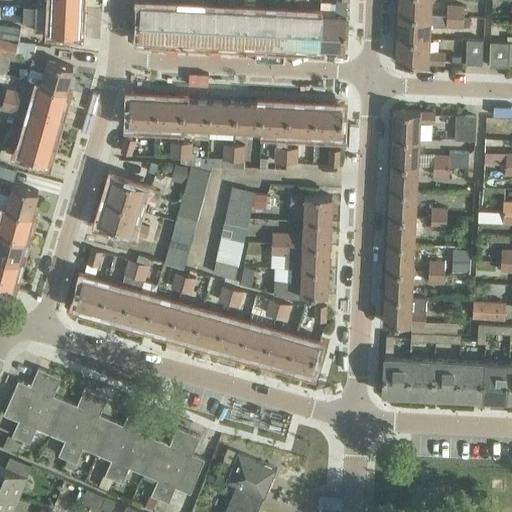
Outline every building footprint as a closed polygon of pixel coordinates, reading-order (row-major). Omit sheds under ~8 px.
[(165,38),(191,39),(193,0),(182,0),(183,6),(167,5),(165,38)] [(193,0),(191,39),(217,40),(219,7),(202,7),(202,0),(193,0)] [(243,42),(268,43),(270,10),(255,9),(255,0),(244,0),(244,9),(243,42)] [(399,0),(399,12),(432,14),(432,3),(432,0),(399,0)] [(165,38),(167,5),(141,3),(140,36),(165,38)] [(465,4),(447,3),(447,15),(464,15),(465,4)] [(80,7),(54,6),(36,5),(35,30),(79,32),(80,7)] [(243,42),(244,9),(219,7),(217,40),(243,42)] [(268,43),(294,44),(296,11),(270,10),(268,43)] [(294,44),(320,45),(322,13),(296,11),(294,44)] [(399,12),(397,36),(431,38),(432,14),(399,12)] [(347,14),(322,13),(320,45),(346,47),(347,14)] [(464,27),(464,26),(464,15),(447,15),(445,14),(445,26),(464,27)] [(473,16),(464,15),(464,26),(473,26),(473,16)] [(9,20),(8,24),(6,37),(30,41),(33,24),(9,20)] [(0,70),(6,73),(12,55),(14,56),(19,42),(0,36),(0,70)] [(431,38),(397,36),(396,61),(429,62),(445,62),(445,52),(437,52),(430,51),(431,38)] [(483,38),(468,38),(467,62),(482,62),(483,38)] [(510,41),(490,40),(489,65),(509,66),(510,41)] [(45,68),(41,82),(67,89),(73,65),(33,54),(30,64),(45,68)] [(60,113),(67,89),(41,82),(35,106),(60,113)] [(7,87),(4,97),(20,101),(22,91),(7,87)] [(129,122),(156,123),(157,96),(130,95),(129,122)] [(184,98),(157,96),(156,123),(182,124),(184,98)] [(17,112),(20,101),(4,97),(1,108),(17,112)] [(210,99),(184,98),(182,124),(209,126),(210,99)] [(237,100),(210,99),(209,126),(235,127),(237,100)] [(262,128),(263,102),(237,100),(235,127),(262,128)] [(263,102),(262,128),(276,129),(275,161),(287,161),(288,146),(289,130),(290,103),(263,102)] [(289,130),(315,131),(316,104),(290,103),(289,130)] [(343,106),(316,104),(315,131),(342,133),(343,106)] [(53,137),(60,113),(35,106),(28,129),(53,137)] [(394,109),(393,135),(420,137),(420,121),(435,122),(436,111),(421,110),(394,109)] [(476,115),(456,114),(455,139),(475,140),(476,115)] [(47,160),(53,137),(28,129),(24,143),(10,139),(7,149),(47,160)] [(391,162),(418,163),(419,150),(420,137),(393,135),(391,162)] [(136,139),(126,136),(121,150),(131,153),(136,139)] [(170,156),(181,156),(182,141),(171,140),(170,156)] [(193,141),(182,141),(181,156),(192,157),(192,163),(206,167),(207,152),(193,151),(193,141)] [(234,166),(235,143),(224,142),(223,166),(234,166)] [(245,144),(235,143),(234,166),(245,166),(245,164),(245,144)] [(299,147),(288,146),(287,161),(298,162),(299,147)] [(340,149),(330,148),(329,163),(340,164),(340,149)] [(449,165),(469,166),(470,151),(450,150),(450,154),(449,165)] [(511,151),(485,151),(484,161),(505,162),(511,162),(511,151)] [(435,153),(434,164),(449,165),(450,154),(435,153)] [(260,167),(269,167),(269,157),(261,156),(260,167)] [(186,177),(190,166),(177,162),(174,174),(186,177)] [(417,190),(418,174),(418,163),(391,162),(390,188),(417,190)] [(192,164),(188,176),(208,181),(211,169),(192,164)] [(449,165),(434,164),(434,176),(449,177),(449,165)] [(137,208),(153,213),(161,189),(114,175),(107,199),(137,208)] [(208,181),(188,176),(185,188),(205,194),(208,181)] [(6,206),(32,213),(39,190),(0,178),(0,189),(10,193),(6,206)] [(230,197),(253,202),(254,200),(255,191),(255,190),(233,185),(230,197)] [(201,206),(205,194),(185,188),(182,200),(201,206)] [(417,190),(390,188),(389,215),(416,216),(417,190)] [(304,218),(331,219),(332,195),(306,193),(306,194),(291,193),(290,204),(298,205),(304,205),(304,218)] [(230,197),(228,210),(250,215),(253,202),(230,197)] [(137,208),(107,199),(100,222),(131,231),(147,236),(150,225),(134,220),(137,208)] [(198,218),(201,206),(182,200),(178,213),(198,218)] [(0,230),(25,237),(32,213),(6,206),(3,219),(0,218),(0,230)] [(432,216),(448,217),(448,206),(432,206),(432,216)] [(225,222),(247,227),(250,215),(228,210),(225,222)] [(511,210),(504,210),(503,222),(511,222),(511,210)] [(194,230),(198,218),(178,213),(175,225),(194,230)] [(414,243),(415,228),(416,216),(389,215),(388,242),(414,243)] [(432,216),(431,228),(447,229),(448,217),(432,216)] [(331,219),(304,218),(303,232),(273,231),(272,241),(330,244),(331,219)] [(244,239),(247,227),(225,222),(222,234),(244,239)] [(191,242),(194,230),(175,225),(172,237),(191,242)] [(0,255),(19,261),(25,237),(0,230),(0,255)] [(123,232),(120,246),(163,256),(166,242),(123,232)] [(242,251),(244,239),(222,234),(220,247),(242,251)] [(188,255),(191,242),(172,237),(168,249),(188,255)] [(287,267),(293,267),(329,269),(330,244),(272,241),(272,253),(287,254),(287,267)] [(414,243),(388,242),(386,268),(413,269),(414,243)] [(102,250),(92,247),(88,262),(98,265),(102,250)] [(239,264),(242,251),(220,247),(217,259),(239,264)] [(511,247),(501,248),(501,259),(511,259),(511,247)] [(188,255),(168,249),(165,262),(184,267),(188,255)] [(456,271),(469,271),(469,251),(456,251),(456,271)] [(19,261),(0,255),(0,281),(12,285),(19,261)] [(123,316),(139,260),(128,257),(124,273),(125,273),(121,288),(107,283),(100,309),(123,316)] [(235,276),(239,264),(217,259),(214,271),(235,276)] [(430,259),(429,270),(445,271),(445,261),(445,259),(430,259)] [(511,270),(511,259),(501,259),(501,270),(511,270)] [(123,316),(147,322),(154,297),(142,293),(145,278),(146,279),(150,264),(139,260),(123,316)] [(241,281),(251,284),(252,284),(256,268),(245,265),(241,281)] [(328,293),(329,269),(293,267),(292,281),(275,280),(275,292),(291,297),(300,297),(300,292),(328,293)] [(386,268),(385,295),(412,296),(412,295),(413,269),(386,268)] [(445,282),(445,271),(429,270),(429,281),(445,282)] [(171,286),(182,289),(186,274),(176,271),(171,286)] [(197,277),(186,274),(182,289),(193,292),(197,277)] [(100,309),(107,283),(83,277),(76,303),(100,309)] [(219,299),(229,302),(234,287),(223,284),(219,299)] [(244,290),(234,287),(229,302),(240,305),(244,290)] [(427,296),(412,295),(412,296),(385,295),(384,321),(411,322),(426,323),(427,296)] [(154,297),(147,322),(170,329),(178,303),(154,297)] [(265,312),(276,316),(280,300),(269,297),(265,312)] [(291,303),(280,300),(276,316),(287,319),(291,303)] [(506,302),(474,301),(473,316),(506,317),(506,302)] [(170,329),(194,336),(201,310),(178,303),(170,329)] [(316,319),(326,319),(327,304),(316,304),(316,319)] [(201,310),(194,336),(218,342),(225,316),(201,310)] [(218,342),(241,349),(249,323),(225,316),(218,342)] [(431,320),(430,331),(437,332),(462,333),(462,322),(431,320)] [(486,342),(487,331),(487,322),(479,322),(478,341),(486,342)] [(249,323),(241,349),(265,356),(272,330),(249,323)] [(511,329),(511,323),(494,323),(493,331),(511,332),(511,329)] [(265,356),(289,362),(296,336),(272,330),(265,356)] [(411,340),(436,341),(437,332),(430,331),(412,330),(411,340)] [(462,333),(437,332),(436,341),(461,342),(462,333)] [(409,393),(410,356),(393,355),(395,334),(387,334),(385,356),(383,392),(409,393)] [(296,336),(289,362),(312,369),(319,343),(296,336)] [(409,393),(433,394),(435,358),(410,356),(409,393)] [(460,359),(435,358),(433,394),(458,395),(460,359)] [(458,395),(483,397),(485,361),(460,359),(458,395)] [(510,362),(485,361),(483,397),(508,398),(510,362)] [(12,433),(21,437),(50,370),(38,366),(31,383),(19,378),(4,412),(19,418),(12,433)] [(61,375),(50,370),(21,437),(30,441),(36,426),(51,432),(65,398),(54,393),(61,375)] [(65,398),(51,432),(65,438),(58,454),(68,457),(96,390),(85,385),(77,403),(65,398)] [(108,395),(96,390),(68,457),(76,461),(83,446),(97,452),(112,417),(100,412),(108,395)] [(112,417),(97,452),(112,458),(105,473),(114,477),(143,410),(131,405),(124,422),(112,417)] [(154,415),(143,410),(114,477),(123,481),(129,466),(144,472),(159,437),(147,432),(154,415)] [(159,437),(144,472),(158,478),(152,493),(151,492),(145,505),(153,508),(159,496),(161,497),(189,430),(177,425),(170,442),(159,437)] [(189,430),(161,497),(169,500),(176,485),(191,491),(205,457),(193,452),(201,435),(189,430)] [(20,441),(9,436),(4,447),(15,452),(20,441)] [(235,488),(262,500),(263,496),(265,497),(277,467),(238,451),(233,462),(225,458),(218,475),(226,478),(226,480),(236,485),(235,488)] [(0,487),(19,495),(32,464),(11,455),(7,466),(0,462),(0,487)] [(105,474),(100,486),(108,489),(113,478),(105,474)] [(226,478),(218,475),(215,482),(224,485),(226,480),(226,478)] [(0,487),(0,511),(2,511),(24,511),(28,501),(18,497),(19,495),(0,487)] [(82,500),(91,504),(96,491),(87,487),(82,500)] [(256,511),(262,500),(235,488),(224,511),(256,511)] [(106,495),(96,491),(91,504),(101,508),(106,495)]
